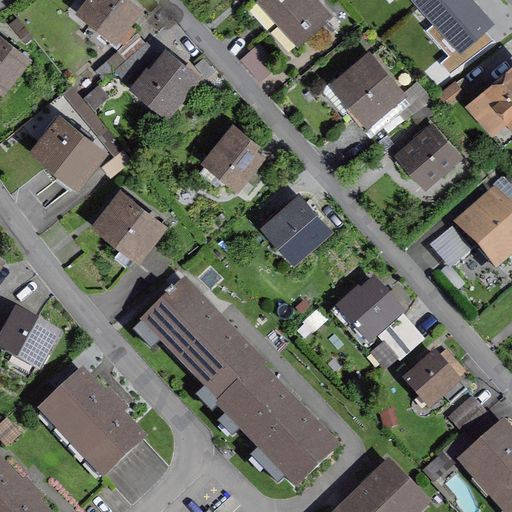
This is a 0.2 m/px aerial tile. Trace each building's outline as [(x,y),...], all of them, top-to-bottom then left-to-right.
[(126,0),(90,0),(81,12),(123,44),(134,31),(125,24),(137,9),(126,0)] [(258,0),(278,22),(303,0),(258,0)] [(334,14),(320,0),(303,0),(278,22),(300,45),(334,14)] [(429,0),(410,0),(419,10),(429,0)] [(495,25),(472,0),(429,0),(419,10),(433,26),(460,56),(487,33),(495,25)] [(145,43),(137,33),(118,50),(127,60),(145,43)] [(0,85),(4,88),(26,59),(0,39),(0,85)] [(155,53),(145,43),(127,60),(124,62),(134,72),(155,53)] [(370,49),(321,91),(343,116),(348,112),(366,133),(410,96),(370,49)] [(195,77),(166,53),(150,72),(148,70),(135,85),(167,111),(195,77)] [(269,56),(257,66),(264,74),(276,64),(269,56)] [(511,120),(511,71),(473,105),(489,123),(504,110),(511,120)] [(75,89),(67,95),(108,142),(106,144),(115,156),(103,166),(112,177),(134,159),(75,89)] [(418,95),(406,105),(413,114),(425,105),(418,95)] [(425,105),(413,114),(422,125),(432,117),(467,156),(475,148),(441,110),(442,109),(433,99),(425,105)] [(61,118),(36,150),(76,182),(101,150),(61,118)] [(208,161),(238,185),(244,177),(253,185),(269,165),(249,149),(253,144),(234,129),(208,161)] [(433,129),(395,161),(407,175),(414,169),(426,182),(441,169),(446,175),(455,167),(450,162),(456,156),(433,129)] [(511,204),(494,184),(454,221),(496,267),(511,253),(511,204)] [(162,226),(123,195),(98,225),(138,256),(149,242),(162,226)] [(299,196),(261,230),(295,268),(333,234),(299,196)] [(453,227),(431,246),(450,269),(472,250),(453,227)] [(173,261),(149,242),(138,256),(129,266),(153,285),(173,261)] [(182,283),(142,322),(221,403),(258,367),(262,364),(182,283)] [(367,283),(331,313),(347,331),(356,323),(369,338),(398,314),(374,286),(371,288),(367,283)] [(18,315),(2,345),(38,365),(55,336),(18,315)] [(403,317),(379,338),(400,362),(424,342),(403,317)] [(407,382),(437,416),(473,384),(464,374),(467,372),(448,351),(440,358),(438,355),(407,382)] [(337,447),(258,367),(221,403),(218,407),(228,417),(232,413),(243,424),(239,428),(261,450),(264,447),(288,471),(285,475),(296,486),(337,447)] [(106,473),(143,439),(121,415),(125,411),(109,393),(104,396),(83,373),(45,407),(106,473)] [(474,398),(450,419),(460,429),(483,408),(474,398)] [(381,412),(385,427),(396,424),(392,409),(381,412)] [(508,511),(511,511),(511,432),(505,424),(463,461),(508,511)] [(445,453),(439,458),(448,469),(454,464),(453,463),(475,444),(465,433),(444,452),(445,453)] [(0,463),(0,511),(45,511),(38,504),(43,499),(25,481),(20,485),(0,463)] [(419,511),(428,504),(389,464),(339,511),(419,511)]
